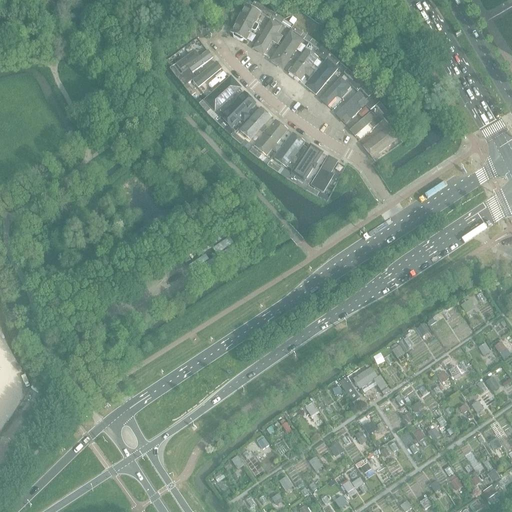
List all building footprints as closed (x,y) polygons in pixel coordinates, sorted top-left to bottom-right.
[(274,14),(265,8),(254,2),(252,7),(262,13),(261,14),(270,19),(271,18),(274,14)] [(231,35),(245,43),(261,16),(247,8),(231,35)] [(285,21),(274,14),(271,18),(282,25),(285,21)] [(254,49),(264,55),(280,28),(270,22),(254,49)] [(312,40),(304,33),(294,26),(291,30),(309,44),(312,40)] [(272,60),(285,69),(302,43),(290,35),(272,60)] [(330,54),(322,47),(312,40),(309,44),(319,51),(316,55),(324,61),(327,58),(330,54)] [(306,51),(289,72),(301,81),(318,60),(306,51)] [(208,53),(189,67),(193,73),(212,59),(208,53)] [(339,62),(330,54),(327,58),(336,66),(339,62)] [(327,61),(306,86),(317,95),(338,70),(327,61)] [(216,64),(195,82),(200,88),(222,70),(216,64)] [(195,79),(195,78),(189,70),(180,75),(174,66),(170,69),(177,79),(184,87),(188,84),(188,85),(195,79)] [(364,86),(356,78),(347,69),(344,73),(353,82),(350,85),(357,92),(360,89),(364,86)] [(230,80),(205,102),(215,113),(240,90),(230,80)] [(340,80),(322,100),(328,107),(347,86),(340,80)] [(195,94),(190,87),(188,85),(188,84),(184,87),(192,97),(195,94)] [(380,103),(372,95),(364,86),(360,89),(369,98),(366,101),(373,108),(376,106),(380,103)] [(245,94),(221,118),(231,129),(256,104),(245,94)] [(358,95),(337,115),(347,125),(368,105),(358,95)] [(218,118),(211,111),(203,101),(199,105),(207,114),(215,122),(218,118)] [(387,112),(380,103),(376,106),(384,116),(387,112)] [(260,109),(240,131),(252,141),(271,120),(260,109)] [(371,114),(351,131),(357,137),(377,120),(371,114)] [(227,126),(218,118),(215,122),(224,130),(227,126)] [(408,139),(402,131),(394,121),(390,124),(398,134),(396,135),(403,143),(408,139)] [(275,122),(255,147),(267,156),(287,131),(275,122)] [(365,147),(374,159),(397,142),(388,129),(365,147)] [(253,147),(245,141),(244,142),(235,134),(231,137),(241,145),(249,152),(252,148),(253,147)] [(292,135),(275,159),(287,167),(304,144),(292,135)] [(309,147),(291,175),(298,179),(316,151),(309,147)] [(262,156),(252,148),(249,152),(259,160),(262,156)] [(280,169),(270,162),(267,166),(277,173),(280,169)] [(333,162),(320,184),(328,189),(341,166),(333,162)] [(280,169),(277,173),(286,180),(289,175),(290,174),(281,168),(280,169)] [(311,184),(310,184),(302,179),(300,182),(289,175),(286,180),(306,192),(308,187),(309,187),(311,184)] [(319,193),(309,187),(308,187),(306,192),(317,198),(317,197),(319,193)] [(463,305),(462,306),(466,313),(474,309),(469,301),(467,302),(466,300),(462,302),(463,305)] [(425,324),(416,330),(421,336),(429,331),(425,324)] [(501,343),(494,347),(499,354),(506,350),(501,343)] [(485,344),(478,348),(483,357),(490,352),(485,344)] [(396,345),(391,348),(393,350),(392,351),(397,359),(404,355),(399,347),(398,347),(396,345)] [(464,361),(460,364),(464,370),(468,367),(464,361)] [(449,370),(448,371),(451,376),(458,372),(455,367),(454,367),(453,366),(448,369),(449,370)] [(371,368),(353,379),(359,390),(361,389),(364,394),(371,390),(367,384),(374,380),(377,386),(383,395),(390,391),(380,376),(378,378),(371,368)] [(444,372),(437,376),(442,384),(449,379),(444,372)] [(347,377),(339,383),(341,386),(344,391),(352,403),(355,408),(360,404),(357,400),(360,398),(347,377)] [(492,378),(486,382),(491,390),(497,385),(492,378)] [(481,382),(477,385),(483,394),(487,391),(481,382)] [(339,387),(333,391),(336,397),(342,393),(342,392),(344,391),(341,386),(339,387)] [(423,387),(418,390),(423,396),(427,393),(423,387)] [(399,396),(395,399),(401,407),(405,405),(399,396)] [(420,402),(411,407),(414,412),(423,407),(420,402)] [(478,402),(471,406),(477,414),(484,410),(478,402)] [(312,404),(305,409),(311,417),(317,413),(312,404)] [(465,405),(459,409),(463,415),(469,411),(465,405)] [(409,414),(402,418),(407,425),(414,420),(409,414)] [(442,417),(436,420),(441,427),(446,424),(442,417)] [(282,425),(282,426),(288,435),(292,432),(286,423),(282,425)] [(370,423),(363,427),(369,436),(376,431),(375,430),(371,423),(370,423)] [(381,424),(377,426),(382,434),(386,432),(381,424)] [(433,426),(426,430),(432,440),(439,436),(435,429),(434,429),(433,426)] [(419,429),(412,433),(419,443),(425,439),(419,429)] [(361,432),(355,436),(361,446),(367,442),(361,432)] [(263,437),(257,441),(263,450),(269,446),(263,437)] [(346,437),(342,439),(346,446),(351,443),(346,437)] [(490,443),(489,443),(494,452),(501,447),(496,439),(490,443)] [(339,443),(330,449),(334,456),(343,451),(339,443)] [(394,444),(390,446),(394,453),(398,450),(394,444)] [(414,445),(410,448),(414,454),(418,451),(414,445)] [(386,449),(380,452),(384,458),(389,454),(386,449)] [(237,457),(231,461),(238,471),(244,466),(237,457)] [(316,457),(309,462),(316,472),(323,467),(316,457)] [(487,461),(483,464),(489,472),(492,470),(487,461)] [(365,465),(361,468),(365,474),(371,470),(367,464),(365,465)] [(449,468),(445,470),(448,476),(453,474),(449,468)] [(496,472),(489,477),(492,483),(499,478),(496,472)] [(455,476),(449,480),(451,483),(450,483),(455,490),(461,485),(457,479),(456,479),(455,476)] [(286,477),(279,482),(285,491),(292,486),(286,477)] [(477,477),(470,481),(474,486),(480,482),(477,477)] [(347,480),(341,484),(343,486),(345,491),(347,493),(348,493),(353,489),(354,489),(349,482),(347,480)] [(436,482),(430,486),(435,493),(441,489),(436,482)] [(363,485),(359,488),(363,494),(367,491),(363,485)] [(492,486),(483,492),(488,499),(497,493),(492,486)] [(278,495),(272,499),(276,506),(282,501),(278,495)] [(263,496),(259,499),(263,505),(267,502),(263,496)] [(322,499),(321,499),(326,506),(330,503),(326,496),(325,497),(322,499)] [(342,497),(336,501),(341,508),(347,504),(342,497)] [(250,498),(246,501),(251,508),(255,505),(250,498)] [(426,499),(420,503),(425,510),(431,506),(426,499)] [(407,502),(400,506),(404,511),(407,511),(412,509),(407,502)]
